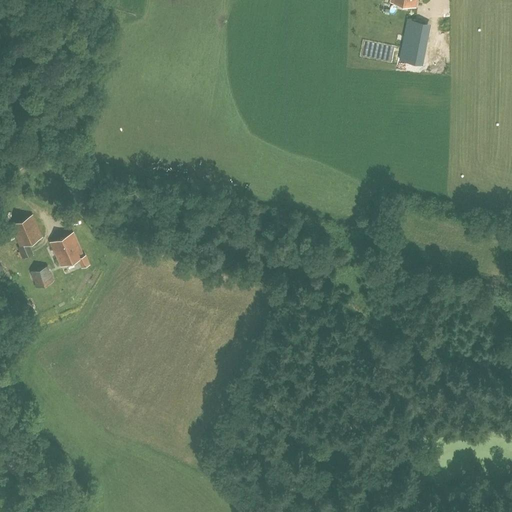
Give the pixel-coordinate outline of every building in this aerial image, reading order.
[(20,247),(29,243),(43,236),(33,213),(9,223),(20,247)] [(86,254),(85,254),(74,231),(50,241),(60,267),(78,259),(82,267),(90,264),(86,254)] [(29,243),(20,247),(25,258),(34,255),(29,243)] [(31,271),(36,287),(54,281),(48,265),(31,271)] [(75,317),(67,299),(49,307),(58,325),(75,317)]
